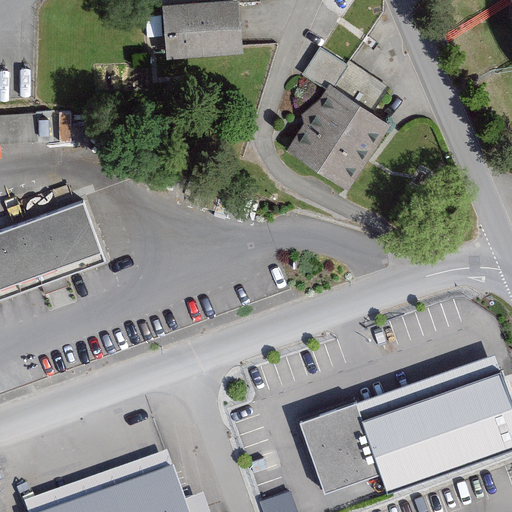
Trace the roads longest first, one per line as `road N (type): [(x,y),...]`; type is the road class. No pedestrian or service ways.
road 1 (residential): [(0,426),(507,249)]
road 2 (unclassified): [(393,0),(507,249)]
road 3 (unknown): [(179,268),(260,231),(304,225),(354,244),(389,289)]
